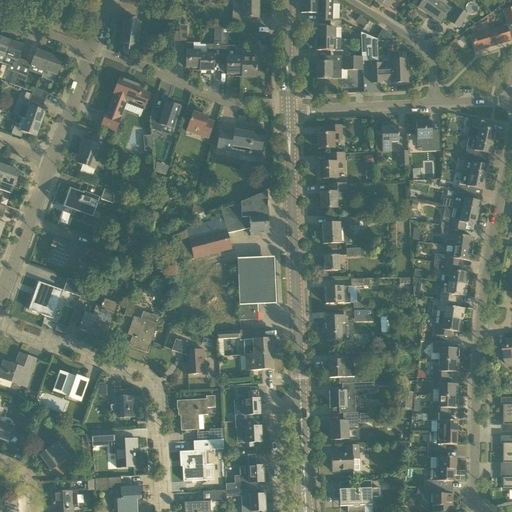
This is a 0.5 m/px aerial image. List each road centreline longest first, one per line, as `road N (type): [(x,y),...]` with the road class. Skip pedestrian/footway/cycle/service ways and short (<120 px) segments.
road 1 (tertiary): [(300,400),(287,109)]
road 2 (residential): [(158,511),(158,416),(141,380),(0,327)]
road 3 (residential): [(475,332),(509,103)]
road 4 (residential): [(89,51),(129,58),(213,98),(287,109)]
road 5 (residential): [(474,511),(475,332)]
road 6 (residential): [(287,109),(435,103)]
road 7 (residential): [(435,103),(423,47),(350,0)]
road 8 (residential): [(7,281),(49,163)]
road 9 (residential): [(300,400),(278,412),(281,511)]
